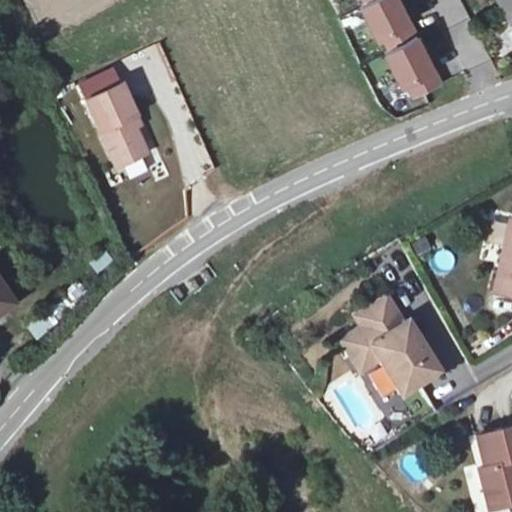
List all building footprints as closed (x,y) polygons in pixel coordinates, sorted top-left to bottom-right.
[(363,4),(382,39),(386,36),(393,50),(389,52),(407,87),(412,84),(419,99),(450,82),(406,0),(366,0),(367,2),(363,4)] [(511,0),(501,0),(511,18),(511,0)] [(151,153),(139,125),(135,116),(140,114),(126,81),(90,97),(120,166),(151,153)] [(140,114),(135,116),(139,125),(144,123),(140,114)] [(511,218),(497,293),(511,296),(511,218)] [(39,338),(87,290),(76,280),(28,328),(39,338)] [(0,283),(0,307),(11,300),(0,283)] [(337,337),(348,356),(370,342),(380,359),(395,382),(440,356),(413,313),(403,319),(384,287),(354,306),(361,321),(337,337)] [(370,342),(348,356),(358,373),(380,359),(370,342)] [(381,413),(396,405),(377,371),(363,378),(381,413)] [(511,511),(511,432),(509,422),(474,429),(482,464),(473,466),(484,511),(511,511)]
